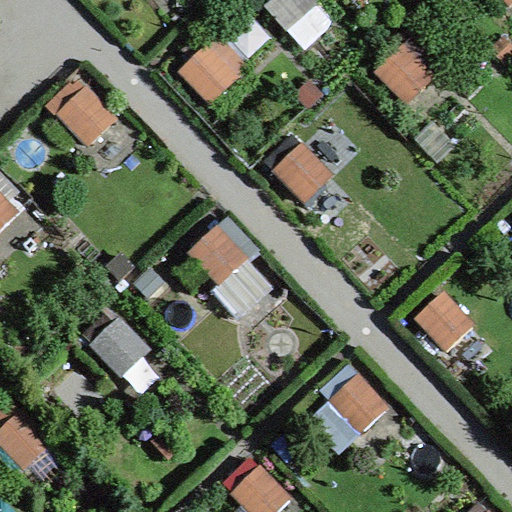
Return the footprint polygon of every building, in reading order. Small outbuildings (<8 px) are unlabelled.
[(404,50),(379,73),(395,89),(420,65),(431,56),(408,31),(396,42),(404,50)] [(209,48),(182,74),(198,90),(225,65),(209,48)] [(238,80),(225,65),(198,90),(211,105),(238,80)] [(420,65),(395,89),(409,104),(434,80),(420,65)] [(69,87),(51,105),(90,146),(115,121),(80,85),(73,92),(69,87)] [(301,146),(276,172),(293,188),(316,163),(317,162),(301,146)] [(316,163),(293,188),(307,202),(331,177),(316,163)] [(0,178),(0,203),(3,201),(12,192),(0,178)] [(3,201),(0,203),(0,232),(17,216),(3,201)] [(226,219),(190,254),(207,270),(232,245),(242,235),(226,219)] [(232,245),(207,270),(221,284),(246,259),(232,245)] [(444,296),(418,320),(434,337),(459,313),(444,296)] [(111,311),(85,335),(123,376),(149,352),(111,311)] [(459,313),(434,337),(448,352),(474,328),(459,313)] [(349,368),(324,392),(348,418),(374,394),(349,368)] [(374,394),(348,418),(362,434),(388,410),(374,394)] [(14,404),(0,415),(0,441),(25,469),(51,445),(14,404)] [(250,459),(224,484),(250,511),(276,486),(250,459)] [(276,486),(250,511),(277,511),(290,500),(276,486)]
